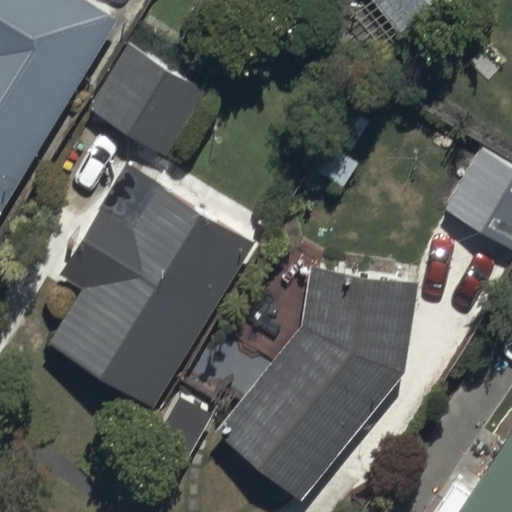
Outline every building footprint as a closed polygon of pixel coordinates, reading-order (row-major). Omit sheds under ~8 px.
[(0,0),(0,204),(118,9),(102,0),(0,0)] [(382,0),(403,27),(438,0),(382,0)] [(89,103),(169,150),(210,81),(131,34),(89,103)] [(446,199),(511,240),(511,161),(482,142),(446,199)] [(49,336),(156,400),(256,234),(149,170),(124,211),(100,197),(59,264),(84,278),(49,336)] [(218,422),(303,490),(406,363),(418,271),(315,257),(307,311),(218,422)] [(511,511),(511,423),(455,511),(511,511)]
